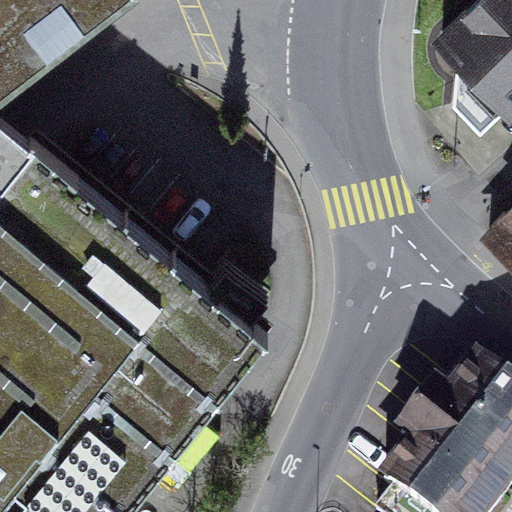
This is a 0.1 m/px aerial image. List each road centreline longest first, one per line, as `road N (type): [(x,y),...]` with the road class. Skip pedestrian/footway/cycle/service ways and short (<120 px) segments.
road 1 (primary): [(0,257),(185,0)]
road 2 (residential): [(405,240),(286,511)]
road 3 (tertiary): [(347,0),(340,93),(357,161),(405,240)]
road 4 (primary): [(100,0),(0,142)]
road 5 (tertiary): [(405,240),(511,336)]
road 6 (residential): [(511,171),(477,201),(405,240)]
